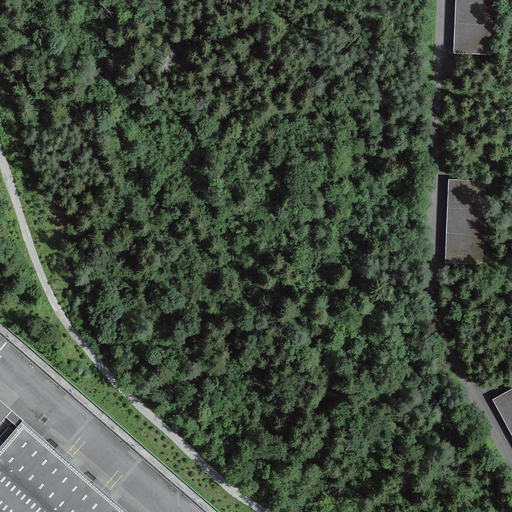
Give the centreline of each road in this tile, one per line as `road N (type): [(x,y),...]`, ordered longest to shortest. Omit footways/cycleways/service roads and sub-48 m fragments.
road 1 (track): [(440,0),(435,310),(511,461)]
road 2 (track): [(0,149),(40,279),(74,332),(150,417),(262,511)]
